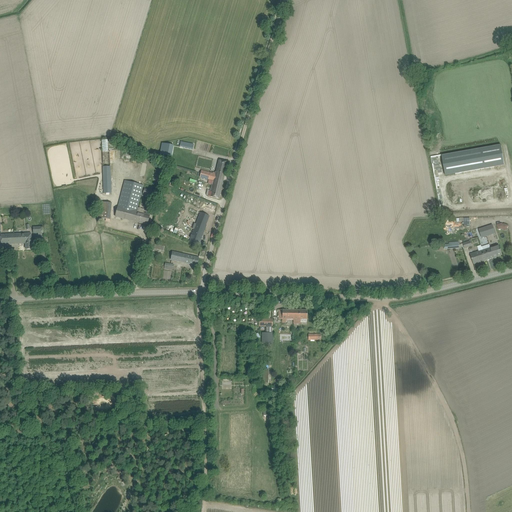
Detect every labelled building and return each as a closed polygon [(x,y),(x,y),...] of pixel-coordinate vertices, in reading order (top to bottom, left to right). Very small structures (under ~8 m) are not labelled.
[(192,150),(193,144),(175,141),(174,146),(192,150)] [(159,155),(171,157),(174,145),(161,143),(159,155)] [(501,145),(442,156),(445,175),(505,165),(501,145)] [(102,151),(104,194),(111,193),(110,151),(102,151)] [(201,170),(200,175),(223,181),(228,162),(223,161),(219,160),(216,172),(215,172),(215,173),(213,173),(201,170)] [(223,181),(200,175),(200,177),(213,181),(211,191),(209,190),(208,196),(219,199),(223,181)] [(148,220),(150,215),(143,213),(144,210),(138,208),(143,186),(125,181),(117,212),(115,217),(147,225),(148,220)] [(143,194),(156,198),(158,192),(144,189),(143,194)] [(105,199),(105,202),(99,202),(97,218),(103,219),(110,220),(112,203),(110,203),(111,200),(105,199)] [(190,242),(194,243),(199,245),(209,216),(200,213),(196,225),(194,224),(193,227),(195,228),(190,242)] [(463,226),(469,226),(469,217),(456,218),(456,221),(463,221),(463,226)] [(492,225),(479,229),(482,238),(495,233),(492,225)] [(1,235),(1,240),(1,245),(25,244),(26,250),(32,249),(32,244),(31,233),(1,235)] [(462,241),(463,243),(465,248),(472,246),(471,242),(473,242),(473,240),(469,241),(468,239),(462,241)] [(154,244),(153,250),(163,253),(164,246),(154,244)] [(492,247),(485,249),(488,260),(502,255),(499,244),(492,246),(492,247)] [(488,260),(485,249),(470,254),(472,260),(474,264),(488,260)] [(173,252),(172,255),(171,260),(197,266),(199,258),(173,252)] [(286,319),(294,319),(299,319),(299,310),(278,310),(278,315),(278,319),(282,319),(282,323),(286,323),(286,319)] [(294,319),(294,324),(300,324),(301,319),(307,319),(307,315),(307,310),(299,310),(299,319),(294,319)]
